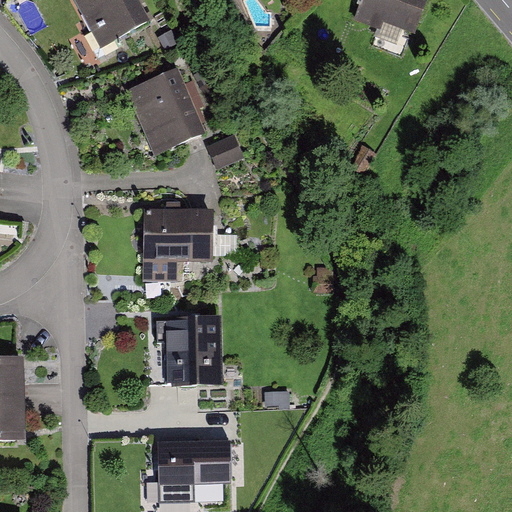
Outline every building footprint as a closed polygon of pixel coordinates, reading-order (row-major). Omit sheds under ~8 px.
[(79,0),(95,28),(86,32),(99,57),(124,44),(120,36),(149,21),(138,0),(79,0)] [(223,0),(236,20),(245,14),(236,0),(223,0)] [(366,0),(361,17),(385,25),(387,20),(417,30),(427,0),(366,0)] [(206,129),(179,67),(131,88),(151,134),(158,131),(165,147),(189,136),(206,129)] [(234,133),(210,143),(219,164),(243,153),(234,133)] [(195,208),(148,209),(148,255),(214,254),(213,208),(195,208)] [(200,382),(219,381),(217,315),(158,316),(158,340),(168,340),(169,362),(178,362),(178,382),(200,382)] [(0,398),(24,398),(22,355),(0,356),(0,398)] [(0,437),(25,436),(24,398),(0,398),(0,437)] [(231,479),(230,438),(201,439),(159,441),(161,481),(231,479)]
